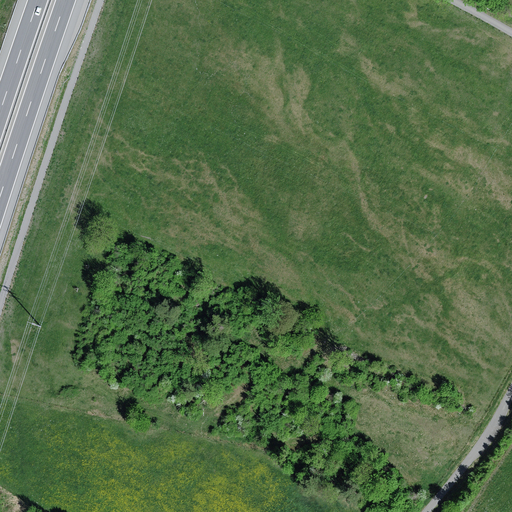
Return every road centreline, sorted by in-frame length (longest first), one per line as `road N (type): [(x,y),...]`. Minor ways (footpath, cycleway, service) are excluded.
road 1 (track): [(101,0),(0,305)]
road 2 (motorway): [(0,196),(65,0)]
road 3 (track): [(430,511),(511,391)]
